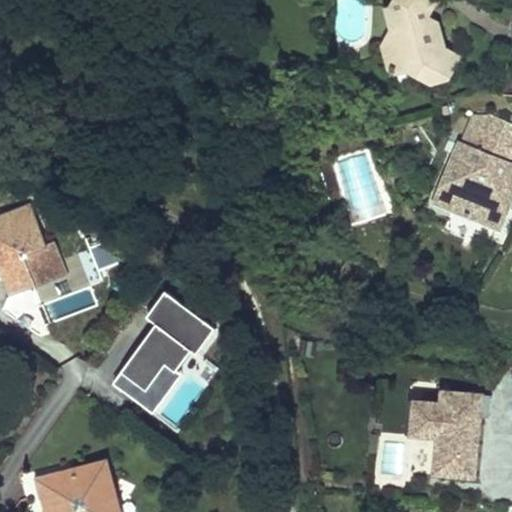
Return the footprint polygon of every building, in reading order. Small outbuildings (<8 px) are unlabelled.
[(382,42),(389,67),(398,71),(408,68),(432,82),(449,78),(462,54),(447,46),(439,41),(432,14),(431,10),(437,0),(392,0),(389,5),(385,6),(391,26),(382,42)] [(440,16),(432,14),(439,41),(447,46),(440,16)] [(511,119),(489,110),(472,110),(461,137),(458,136),(430,201),(483,222),(487,211),(498,208),(504,196),(511,199),(511,178),(511,179),(511,178),(511,161),(508,160),(511,150),(511,119)] [(4,278),(11,294),(53,278),(47,264),(62,259),(55,239),(47,243),(29,204),(0,215),(0,255),(6,258),(12,274),(4,278)] [(97,267),(118,263),(115,245),(94,249),(97,267)] [(0,266),(4,278),(12,274),(6,258),(0,255),(0,266)] [(62,259),(47,264),(53,278),(66,272),(62,259)] [(160,330),(117,388),(158,417),(172,398),(167,395),(169,391),(180,376),(195,356),(201,359),(220,333),(170,296),(150,322),(160,330)] [(180,376),(169,391),(174,395),(185,380),(180,376)] [(434,484),(478,487),(483,399),(440,396),(439,409),(412,407),(410,444),(436,445),(434,484)] [(77,473),(68,469),(37,477),(43,497),(51,495),(55,511),(53,511),(121,511),(117,496),(113,494),(119,485),(109,481),(113,478),(108,463),(91,468),(88,471),(80,466),(77,473)] [(53,511),(55,511),(51,495),(43,497),(46,511),(53,511)]
